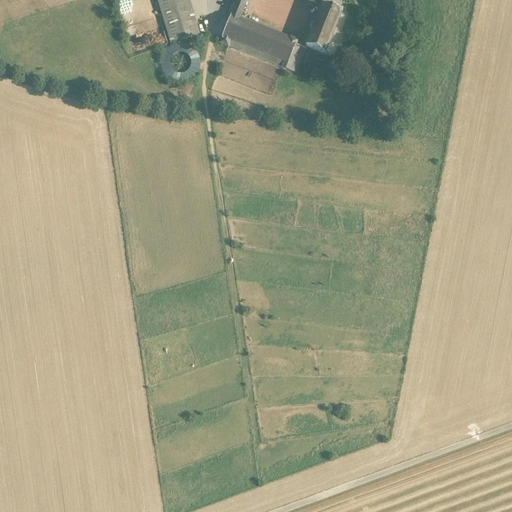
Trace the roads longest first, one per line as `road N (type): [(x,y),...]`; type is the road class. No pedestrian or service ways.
road 1 (track): [(258,443),(203,81),(211,13)]
road 2 (track): [(511,427),(277,511)]
